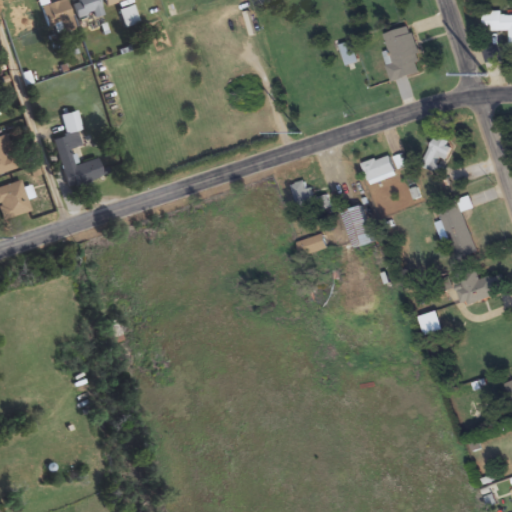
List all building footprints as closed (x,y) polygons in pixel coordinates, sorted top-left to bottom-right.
[(63,0),(55,0),(39,5),(48,38),(72,31),(63,0)] [(100,14),(95,0),(69,0),(76,21),(100,14)] [(102,0),(106,8),(122,0),(102,0)] [(138,25),(133,6),(116,11),(121,30),(138,25)] [(40,31),(35,12),(13,18),(19,38),(40,31)] [(511,14),(483,15),(484,32),(509,32),(510,49),(511,48),(511,14)] [(423,74),(411,28),(385,35),(390,53),(384,54),(391,82),(423,74)] [(346,66),(358,63),(352,42),(340,46),(346,66)] [(50,142),(64,189),(99,179),(94,160),(73,166),(69,152),(78,149),(73,133),(79,131),(73,112),(58,117),(64,138),(50,142)] [(0,137),(0,176),(15,171),(4,137),(0,137)] [(441,159),(448,161),(452,142),(432,137),(424,168),(438,172),(441,159)] [(368,182),(396,171),(389,154),(362,165),(368,182)] [(294,184),(299,215),(317,213),(313,188),(307,189),(306,182),(294,184)] [(0,188),(0,222),(27,214),(18,183),(0,188)] [(474,246),(458,202),(439,209),(455,253),(474,246)] [(373,241),(362,205),(342,211),(353,247),(373,241)] [(301,257),(328,249),(323,234),(297,243),(301,257)] [(454,276),(461,305),(503,295),(498,276),(480,281),(477,270),(454,276)]
